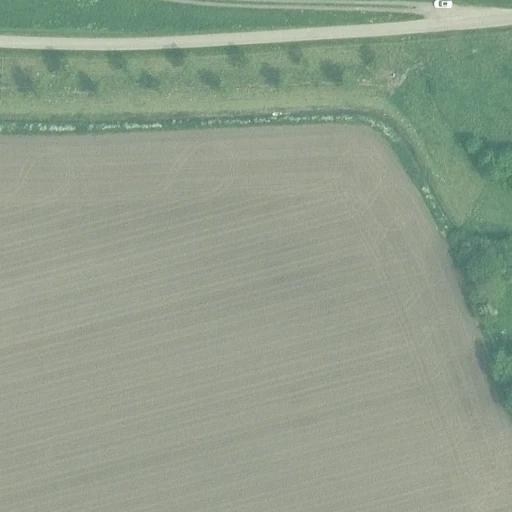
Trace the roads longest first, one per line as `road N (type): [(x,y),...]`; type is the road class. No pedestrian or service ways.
road 1 (unclassified): [(0,42),(233,42),(511,17)]
road 2 (track): [(253,0),(474,11),(495,20)]
